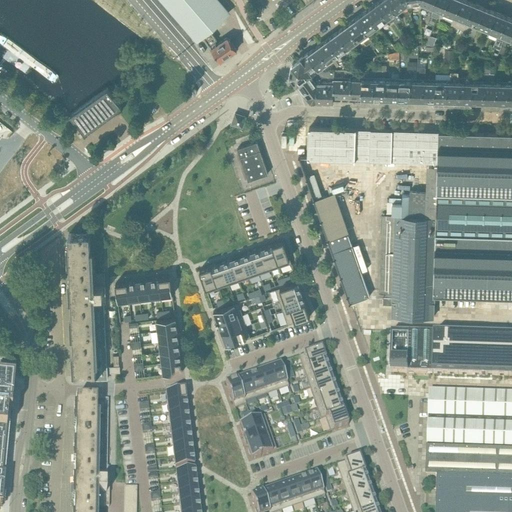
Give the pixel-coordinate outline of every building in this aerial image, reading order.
[(160,0),(196,42),(203,36),(224,18),(209,0),(160,0)] [(379,0),(368,8),(379,23),(392,14),(393,16),(397,22),(402,18),(398,12),(397,13),(396,11),(407,3),(404,0),(379,0)] [(412,0),(413,3),(419,2),(419,9),(420,8),(423,2),(421,1),(421,0),(412,0)] [(421,0),(421,1),(423,2),(436,7),(435,9),(434,9),(431,16),(437,18),(440,11),(439,11),(440,9),(448,12),(445,20),(452,22),(455,15),(460,0),(421,0)] [(452,22),(451,24),(468,31),(467,34),(474,37),(479,25),(489,29),(496,12),(466,0),(460,0),(455,15),(452,22)] [(368,8),(352,21),(362,36),(364,37),(363,38),(367,44),(373,40),(368,34),(366,33),(379,23),(368,8)] [(511,18),(496,12),(489,29),(499,33),(496,40),(493,46),(501,49),(499,52),(504,54),(507,47),(505,46),(509,37),(511,38),(511,18)] [(352,21),(339,30),(350,45),(362,36),(352,21)] [(0,47),(50,83),(53,85),(57,83),(60,80),(60,74),(57,71),(2,32),(0,30),(0,47)] [(339,30),(306,54),(317,69),(320,67),(331,59),(337,67),(344,61),(339,53),(350,45),(339,30)] [(226,57),(237,50),(228,37),(217,44),(214,41),(216,39),(211,31),(204,36),(220,61),(226,57)] [(426,44),(434,45),(437,38),(433,37),(430,36),(426,44)] [(407,38),(403,42),(406,47),(411,43),(407,38)] [(446,52),(446,60),(455,60),(455,50),(446,50),(446,52)] [(292,65),(290,74),(298,85),(310,76),(317,85),(317,82),(324,77),(334,78),(334,70),(318,70),(317,70),(317,69),(306,54),(298,60),(292,65)] [(407,62),(407,70),(417,70),(417,62),(407,62)] [(363,79),(362,97),(398,98),(399,80),(383,80),(383,78),(384,78),(384,75),(386,75),(387,65),(381,65),(381,70),(377,70),(377,77),(378,77),(378,79),(363,79)] [(472,82),(471,101),(508,102),(509,84),(495,83),(496,66),(486,66),(485,83),(472,82)] [(399,80),(398,98),(435,100),(435,81),(425,81),(425,67),(417,67),(417,71),(414,71),(414,79),(409,78),(409,80),(399,80)] [(435,81),(435,100),(471,101),(472,82),(472,77),(457,77),(457,72),(451,72),(451,73),(450,80),(451,80),(451,82),(435,81)] [(310,76),(298,85),(306,97),(311,100),(315,102),(316,102),(317,85),(310,76)] [(333,82),(333,96),(350,97),(350,80),(336,79),(333,79),(333,82)] [(350,80),(350,97),(362,97),(363,79),(362,79),(362,80),(351,80),(350,80)] [(317,85),(316,102),(323,102),(333,102),(333,96),(333,82),(322,82),(322,85),(317,85)] [(84,135),(121,109),(122,108),(107,89),(70,116),(84,135)] [(245,116),(235,113),(231,123),(242,127),(245,116)] [(309,128),(307,157),(414,161),(427,161),(426,166),(438,166),(438,192),(426,191),(413,191),(410,191),(410,195),(402,194),(402,204),(392,203),(392,215),(410,216),(410,217),(381,216),(379,296),(383,296),(383,304),(392,305),(392,316),(433,317),(434,307),(434,295),(486,297),(511,297),(511,133),(480,133),(437,132),(433,131),(421,131),(419,131),(414,131),(408,131),(406,131),(400,130),(394,130),(392,130),(386,130),(381,130),(379,130),(373,130),(368,129),(365,129),(361,129),(356,129),(351,129),(346,129),(335,128),(334,128),(332,128),(330,128),(325,128),(320,128),(315,128),(309,128)] [(257,142),(237,148),(248,180),(268,173),(257,142)] [(314,201),(349,303),(370,296),(334,194),(314,201)] [(69,256),(75,381),(94,380),(94,381),(102,380),(102,379),(106,379),(106,380),(107,380),(103,303),(106,302),(105,273),(91,273),(90,233),(68,234),(69,256)] [(291,263),(283,240),(272,244),(280,267),(291,263)] [(280,267),(272,244),(262,248),(270,271),(280,267)] [(262,248),(252,252),(260,274),(270,271),(262,248)] [(249,278),(260,274),(252,252),(241,255),(249,278)] [(249,278),(241,255),(231,259),(239,281),(249,278)] [(239,281),(231,259),(221,262),(228,283),(228,285),(239,281)] [(221,262),(211,266),(218,286),(228,283),(221,262)] [(218,286),(211,266),(200,270),(207,292),(219,288),(218,286)] [(161,297),(172,295),(170,276),(159,278),(161,297)] [(161,297),(159,278),(148,279),(150,298),(161,297)] [(137,280),(140,299),(150,298),(148,279),(137,280)] [(129,301),(140,299),(137,280),(126,282),(129,301)] [(279,300),(301,292),(298,281),(275,289),(279,300)] [(126,282),(115,283),(118,302),(129,301),(126,282)] [(282,310),(305,302),(301,292),(279,300),(282,310)] [(215,316),(217,322),(216,322),(216,323),(242,314),(238,302),(213,311),(213,312),(214,311),(216,316),(215,316)] [(310,317),(305,302),(282,310),(287,325),(310,317)] [(219,330),(220,329),(222,334),(246,326),(242,314),(216,323),(217,324),(219,330)] [(156,320),(158,331),(177,329),(175,317),(156,320)] [(222,334),(223,336),(222,336),(224,342),(225,342),(226,345),(225,345),(225,346),(232,344),(232,345),(235,344),(235,343),(250,337),(246,326),(222,334)] [(158,331),(159,342),(178,339),(177,329),(158,331)] [(511,375),(511,335),(392,332),(390,372),(511,375)] [(179,350),(178,339),(159,342),(160,352),(179,350)] [(325,360),(321,349),(299,357),(302,368),(325,360)] [(162,363),(181,361),(179,350),(160,352),(162,363)] [(325,360),(302,368),(303,369),(306,378),(329,370),(325,360)] [(162,363),(163,374),(182,372),(181,361),(162,363)] [(276,365),(275,364),(271,366),(271,367),(269,368),(277,391),(288,387),(280,363),(280,364),(276,365)] [(269,368),(267,368),(267,367),(262,369),(262,370),(258,371),(266,394),(277,391),(269,368)] [(310,388),(332,380),(329,370),(306,378),(310,388)] [(266,394),(258,371),(254,373),(254,372),(249,373),(250,374),(248,375),(256,398),(266,394)] [(256,398),(248,375),(246,376),(245,375),(240,376),(241,377),(237,379),(237,378),(245,402),(256,398)] [(231,402),(232,402),(234,409),(246,405),(245,402),(237,378),(236,378),(237,379),(235,380),(234,378),(227,381),(228,382),(226,383),(226,382),(225,382),(229,394),(229,397),(231,402)] [(0,506),(2,507),(2,503),(3,495),(14,381),(10,381),(3,380),(0,380),(0,506)] [(313,399),(336,391),(332,380),(310,388),(313,399)] [(167,404),(186,401),(184,390),(165,392),(167,404)] [(511,511),(511,392),(430,390),(427,476),(437,476),(436,505),(435,511),(511,511)] [(317,409),(339,401),(336,391),(313,399),(317,409)] [(76,399),(73,511),(94,511),(95,506),(107,506),(109,506),(109,486),(110,471),(106,471),(107,399),(107,398),(106,398),(106,399),(103,399),(103,398),(95,398),(94,399),(76,399)] [(168,414),(187,412),(186,401),(167,404),(168,414)] [(325,417),(343,411),(339,401),(317,409),(320,419),(325,418),(325,417)] [(330,432),(348,425),(343,411),(325,417),(325,418),(330,432)] [(187,412),(168,414),(170,425),(189,423),(187,412)] [(239,424),(239,425),(240,424),(242,429),(240,429),(243,436),(268,427),(264,415),(239,424)] [(170,425),(171,436),(190,434),(189,423),(170,425)] [(248,447),(272,438),(268,427),(243,436),(245,442),(246,442),(248,447)] [(172,447),(191,444),(190,434),(171,436),(172,444),(172,447)] [(260,456),(276,450),(272,438),(248,447),(248,449),(247,449),(249,455),(250,455),(252,458),(251,458),(251,459),(258,457),(261,457),(260,456)] [(193,455),(191,444),(172,447),(174,457),(193,455)] [(194,466),(193,455),(174,457),(175,469),(194,466)] [(337,467),(342,480),(364,472),(359,457),(336,465),(337,467)] [(326,468),(319,471),(323,480),(325,486),(329,485),(327,478),(329,478),(326,468)] [(177,483),(196,480),(194,469),(175,472),(177,483)] [(313,499),(325,495),(316,472),(312,474),(312,473),(307,474),(307,475),(305,476),(313,499)] [(368,483),(364,472),(342,480),(346,491),(368,483)] [(298,477),(299,479),(295,480),(303,503),(313,499),(305,476),(303,477),(303,476),(298,477)] [(177,483),(178,494),(197,491),(196,480),(177,483)] [(286,483),(284,484),(292,507),(303,503),(295,480),(291,481),(290,480),(285,482),(286,483)] [(284,484),(282,484),(281,483),(277,485),(277,486),(273,487),(281,511),(292,507),(284,484)] [(346,491),(349,502),(372,494),(368,483),(346,491)] [(262,491),(269,511),(277,511),(281,511),(273,487),(269,489),(269,488),(264,489),(264,490),(263,491),(262,490),(262,491)] [(199,502),(197,491),(178,494),(180,504),(199,502)] [(269,511),(262,491),(260,492),(260,491),(253,493),(253,494),(251,495),(251,494),(251,495),(255,506),(254,507),(255,509),(255,511),(269,511)] [(136,502),(137,494),(124,494),(124,502),(136,502)] [(352,511),(355,511),(376,505),(372,494),(349,502),(352,511)] [(136,510),(136,502),(124,502),(124,509),(136,510)] [(199,511),(199,502),(180,504),(180,511),(199,511)]
